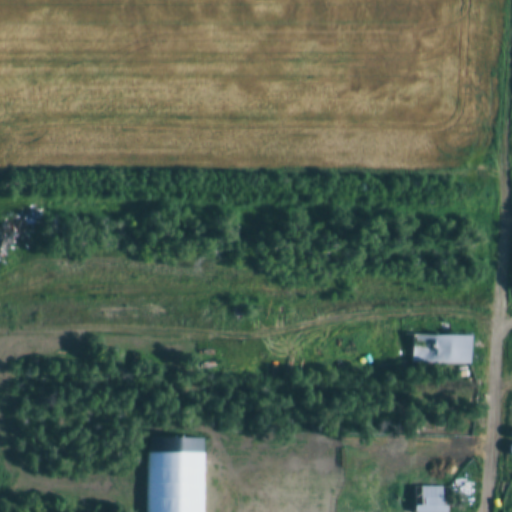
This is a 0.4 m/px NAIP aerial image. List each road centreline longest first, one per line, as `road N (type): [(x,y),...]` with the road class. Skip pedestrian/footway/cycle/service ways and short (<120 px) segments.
road 1 (track): [(31,330),(499,327)]
road 2 (track): [(511,37),(499,327)]
